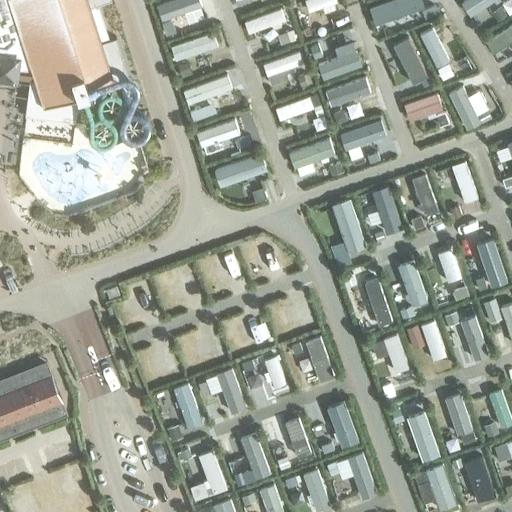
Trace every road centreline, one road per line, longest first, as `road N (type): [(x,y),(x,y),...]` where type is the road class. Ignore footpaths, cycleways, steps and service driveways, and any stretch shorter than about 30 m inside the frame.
road 1 (unclassified): [(166,511),(107,359),(62,290)]
road 2 (unclassified): [(62,290),(127,511)]
